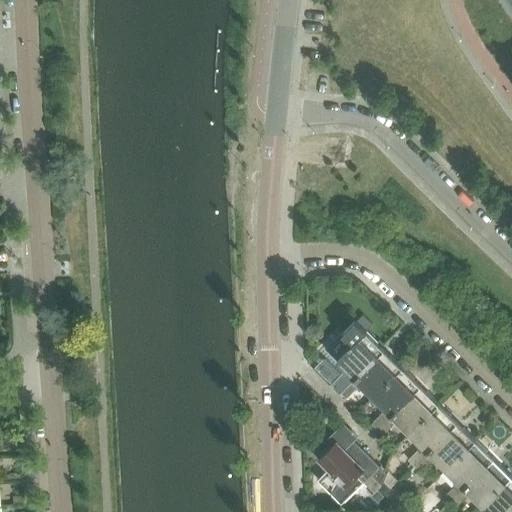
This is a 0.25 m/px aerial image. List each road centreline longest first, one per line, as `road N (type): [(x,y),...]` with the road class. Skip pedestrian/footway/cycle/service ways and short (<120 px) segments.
road 1 (residential): [(24,0),(51,374)]
road 2 (residential): [(511,400),(377,266),(344,250),(267,256)]
road 3 (residential): [(274,511),(267,256)]
road 4 (residential): [(267,256),(278,111)]
road 5 (residential): [(51,374),(61,511)]
